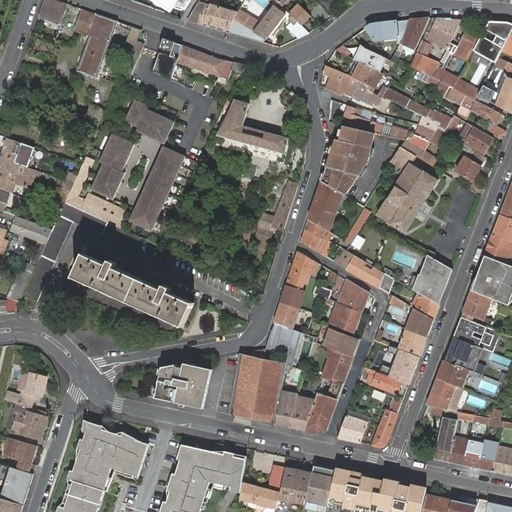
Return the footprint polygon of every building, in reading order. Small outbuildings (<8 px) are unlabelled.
[(56,0),(44,0),(39,17),(59,24),(66,3),(56,0)] [(185,0),(190,2),(191,0),(153,0),(155,1),(157,2),(161,5),(163,6),(171,11),(178,0),(185,0)] [(318,0),(330,10),(338,0),(318,0)] [(264,43),(266,40),(263,38),(248,29),(239,23),(238,23),(234,20),(238,13),(211,4),(210,5),(199,2),(188,21),(201,24),(212,28),(213,25),(222,27),(221,30),(261,42),(264,43)] [(59,24),(61,25),(68,4),(66,3),(59,24)] [(295,19),(302,25),(311,15),(298,3),(289,13),(295,19)] [(263,38),(266,40),(285,15),(273,6),(261,22),(240,9),(238,13),(234,20),(238,23),(239,23),(248,29),(263,38)] [(125,29),(127,24),(84,9),(76,30),(91,36),(78,71),(97,78),(116,26),(125,29)] [(402,43),(397,50),(402,52),(405,45),(416,50),(430,18),(409,20),(404,37),(403,41),(402,43)] [(418,52),(412,65),(412,66),(423,72),(424,72),(430,58),(428,56),(432,45),(428,44),(429,42),(447,50),(462,20),(452,19),(437,18),(433,18),(423,39),(418,52)] [(298,40),(309,33),(302,25),(295,19),(287,27),(298,40)] [(397,22),(378,23),(380,40),(401,38),(399,43),(402,43),(403,41),(404,37),(409,20),(397,22)] [(507,34),(488,23),(481,38),(478,42),(471,56),(470,58),(474,61),(483,45),(497,52),(507,34)] [(133,26),(125,46),(134,50),(137,41),(142,30),(136,28),(133,26)] [(478,42),(481,38),(466,30),(457,48),(471,56),(478,42)] [(511,32),(502,51),(511,54),(511,32)] [(134,50),(125,70),(131,73),(143,44),(137,41),(134,50)] [(428,56),(430,58),(433,59),(436,50),(442,53),(447,50),(429,42),(428,44),(432,45),(428,56)] [(229,79),(233,70),(232,69),(234,62),(227,60),(222,59),(216,57),(183,45),(180,55),(179,57),(200,64),(199,69),(221,77),(229,79)] [(380,72),(384,75),(387,77),(389,74),(381,70),(385,62),(388,63),(388,64),(393,67),(395,62),(391,60),(387,58),(379,55),(367,49),(366,50),(361,45),(354,60),(361,62),(374,68),(373,69),(380,72)] [(179,57),(180,55),(161,48),(154,67),(174,74),(177,62),(178,62),(179,57)] [(459,59),(454,71),(461,74),(467,64),(470,58),(471,56),(457,48),(457,58),(459,59)] [(177,62),(199,69),(200,64),(179,57),(178,62),(177,62)] [(430,58),(424,72),(432,76),(434,78),(442,64),(433,59),(430,58)] [(511,74),(511,64),(499,58),(494,66),(505,71),(511,75),(511,74)] [(233,70),(236,71),(243,73),(246,65),(234,62),(232,69),(233,70)] [(353,77),(360,80),(371,87),(369,91),(373,92),(384,75),(380,72),(373,69),(374,68),(361,62),(353,77)] [(442,64),(434,78),(435,78),(438,80),(447,84),(453,88),(459,78),(461,74),(454,71),(442,64)] [(346,93),(352,96),(360,80),(353,77),(347,74),(342,72),(326,65),(323,72),(331,76),(326,89),(339,94),(340,90),(346,93)] [(494,66),(486,81),(497,86),(502,76),(507,78),(502,91),(496,105),(511,113),(511,78),(507,77),(505,71),(494,66)] [(174,74),(154,67),(153,72),(172,78),(174,74)] [(424,72),(423,72),(419,78),(428,84),(430,80),(432,76),(424,72)] [(476,81),(461,74),(459,78),(473,85),(476,81)] [(502,76),(497,86),(502,91),(507,78),(502,76)] [(473,85),(459,78),(453,88),(467,95),(477,101),(487,106),(490,101),(478,95),(486,81),(483,79),(481,82),(477,80),(476,81),(473,85)] [(360,80),(352,96),(377,109),(381,101),(384,103),(385,101),(388,103),(390,100),(388,98),(387,100),(386,100),(382,98),(379,96),(373,92),(369,91),(371,87),(360,80)] [(453,88),(447,84),(442,94),(448,98),(453,88)] [(379,96),(382,98),(388,88),(384,86),(379,96)] [(388,98),(390,100),(406,108),(423,116),(427,118),(441,125),(439,127),(445,132),(452,119),(442,114),(441,116),(431,111),(412,101),(388,88),(382,98),(386,100),(387,100),(388,98)] [(467,95),(453,88),(448,98),(462,105),(467,95)] [(89,150),(113,97),(108,94),(102,109),(97,121),(85,147),(89,150)] [(477,101),(467,95),(462,105),(498,123),(502,114),(487,106),(477,101)] [(135,99),(134,102),(147,108),(149,105),(135,99)] [(235,100),(218,135),(285,154),(289,138),(244,126),(250,104),(235,100)] [(147,108),(134,102),(126,120),(139,126),(137,130),(165,142),(175,120),(147,108)] [(97,121),(102,109),(91,104),(86,116),(97,121)] [(369,131),(375,133),(379,134),(382,124),(373,121),(362,116),(363,110),(349,105),(341,125),(344,126),(362,129),(369,131)] [(423,116),(420,125),(437,131),(439,127),(441,125),(427,118),(423,116)] [(445,132),(446,132),(450,135),(460,118),(455,116),(452,119),(445,132)] [(485,154),(494,138),(468,123),(461,135),(465,137),(463,141),(485,154)] [(420,125),(415,135),(430,141),(437,131),(420,125)] [(504,139),(506,132),(494,125),(491,132),(504,139)] [(323,180),(322,182),(343,194),(346,196),(352,186),(359,175),(368,161),(375,133),(369,131),(362,129),(344,126),(341,140),(337,139),(335,144),(336,145),(336,146),(337,147),(337,148),(337,149),(336,150),(336,151),(335,151),(330,160),(327,167),(323,180)] [(391,138),(406,139),(407,127),(391,127),(391,138)] [(439,127),(437,131),(430,141),(437,145),(446,132),(445,132),(439,127)] [(135,142),(113,132),(100,161),(103,162),(122,170),(135,142)] [(402,147),(417,156),(420,158),(425,150),(430,141),(415,135),(411,133),(407,140),(402,147)] [(36,148),(8,138),(1,157),(23,165),(28,167),(29,168),(36,148)] [(481,167),(487,158),(463,143),(460,148),(468,152),(465,157),(456,171),(473,181),(481,167)] [(185,156),(163,146),(147,182),(151,184),(134,222),(152,230),(185,156)] [(401,147),(393,162),(402,168),(400,172),(404,175),(396,186),(378,216),(406,232),(415,217),(418,213),(419,211),(422,207),(423,205),(426,201),(439,180),(435,178),(430,175),(425,172),(412,164),(417,156),(402,147),(401,147)] [(420,158),(430,165),(435,157),(425,150),(420,158)] [(87,156),(83,163),(91,167),(94,159),(87,156)] [(23,165),(1,157),(0,161),(0,188),(13,193),(16,183),(17,182),(23,165)] [(122,170),(103,162),(91,188),(113,198),(125,172),(122,170)] [(91,167),(83,163),(83,164),(80,170),(79,172),(87,176),(91,167)] [(31,168),(29,168),(28,167),(23,165),(17,182),(16,183),(30,188),(35,175),(42,178),(44,173),(43,172),(36,170),(33,169),(31,169),(31,168)] [(66,180),(75,183),(78,176),(78,175),(68,172),(66,180)] [(76,199),(87,176),(79,172),(78,175),(78,176),(75,183),(66,202),(113,225),(120,210),(89,196),(85,204),(76,199)] [(52,208),(62,212),(66,202),(75,183),(66,180),(65,180),(62,186),(61,188),(55,186),(50,197),(47,196),(43,205),(52,208)] [(273,227),(284,231),(299,184),(289,180),(275,217),(272,227),(273,227)] [(151,184),(147,182),(130,220),(134,222),(151,184)] [(315,202),(309,220),(329,231),(341,201),(344,203),(347,196),(346,196),(343,194),(322,182),(315,202)] [(0,209),(4,211),(10,195),(0,191),(0,209)] [(511,199),(508,198),(501,215),(511,219),(511,199)] [(36,301),(38,301),(73,222),(135,251),(141,237),(121,228),(113,225),(66,202),(62,212),(54,230),(53,231),(47,244),(37,266),(25,295),(26,296),(36,301)] [(366,208),(346,241),(351,244),(354,241),(356,237),(358,234),(367,219),(372,212),(366,208)] [(127,214),(120,210),(113,225),(121,228),(127,214)] [(272,227),(275,217),(263,213),(255,237),(268,242),(273,227),(272,227)] [(511,219),(501,215),(493,234),(511,241),(511,219)] [(31,264),(37,266),(47,244),(53,231),(16,216),(11,231),(30,237),(39,241),(38,244),(32,262),(31,264)] [(309,220),(306,230),(322,239),(323,237),(330,241),(333,233),(329,231),(309,220)] [(306,230),(302,242),(322,254),(330,241),(323,237),(322,239),(306,230)] [(511,241),(493,234),(486,255),(509,265),(511,261),(507,260),(511,245),(511,241)] [(354,241),(362,246),(364,242),(360,239),(356,237),(354,241)] [(8,241),(3,239),(0,249),(0,248),(0,252),(3,254),(8,241)] [(354,241),(351,244),(360,250),(362,246),(354,241)] [(343,248),(335,262),(347,269),(355,255),(343,248)] [(319,264),(298,251),(291,273),(287,286),(302,290),(304,284),(307,285),(311,275),(315,277),(319,264)] [(85,253),(76,274),(74,277),(88,283),(102,290),(107,292),(112,294),(113,295),(145,309),(147,310),(152,312),(156,314),(173,322),(184,327),(186,323),(195,303),(171,292),(172,288),(166,285),(164,289),(116,267),(118,263),(112,260),(110,264),(85,253)] [(368,263),(355,255),(347,269),(357,275),(380,288),(385,274),(375,267),(373,270),(366,266),(368,263)] [(511,290),(511,265),(509,265),(486,255),(481,267),(477,277),(483,285),(510,296),(511,290)] [(21,302),(25,295),(37,266),(31,264),(24,262),(8,298),(16,300),(21,302)] [(377,262),(375,267),(385,274),(388,269),(377,262)] [(443,297),(451,276),(427,266),(424,275),(422,278),(419,287),(443,297)] [(334,282),(337,274),(333,272),(329,281),(334,282)] [(385,274),(380,288),(390,294),(395,279),(385,274)] [(492,299),(507,304),(510,296),(483,285),(477,277),(472,291),(492,299)] [(362,312),(369,294),(347,280),(338,303),(362,312)] [(317,286),(315,294),(321,296),(329,299),(329,298),(331,290),(317,286)] [(472,291),(464,311),(484,319),(492,299),(472,291)] [(440,305),(420,293),(412,307),(415,308),(434,320),(440,305)] [(405,303),(392,295),(389,304),(404,308),(405,303)] [(31,311),(32,309),(36,301),(26,296),(22,306),(31,311)] [(331,305),(332,300),(329,299),(321,296),(319,300),(331,305)] [(19,308),(20,305),(21,302),(16,300),(8,301),(0,300),(0,311),(8,311),(15,311),(15,308),(19,308)] [(300,309),(281,303),(277,314),(274,323),(293,330),(300,309)] [(355,332),(362,312),(338,303),(331,323),(355,332)] [(427,337),(434,320),(415,308),(409,322),(409,323),(408,326),(406,329),(410,330),(427,337)] [(501,331),(462,317),(454,337),(471,344),(493,352),(501,331)] [(397,325),(383,319),(381,324),(395,330),(395,329),(397,325)] [(293,330),(274,323),(267,346),(266,348),(288,352),(287,363),(287,365),(293,368),(304,333),(297,331),(293,330)] [(420,356),(427,337),(410,330),(406,329),(402,327),(401,331),(395,347),(420,356)] [(334,349),(353,357),(360,339),(330,328),(323,346),(334,349)] [(454,337),(447,354),(467,362),(468,359),(472,360),(475,352),(469,350),(471,344),(454,337)] [(409,385),(420,356),(395,347),(391,345),(376,340),(372,349),(387,354),(380,373),(402,382),(409,385)] [(276,424),(281,400),(284,380),(285,376),(285,373),(287,365),(287,363),(264,358),(266,349),(240,353),(230,414),(276,424)] [(327,379),(344,383),(350,365),(353,357),(334,349),(331,357),(330,357),(327,367),(325,374),(323,378),(324,378),(327,379)] [(510,371),(511,364),(511,359),(506,357),(502,367),(510,371)] [(445,361),(438,378),(456,385),(457,385),(460,377),(465,379),(468,369),(445,361)] [(176,403),(204,409),(213,369),(185,363),(176,365),(162,367),(155,398),(176,403)] [(293,375),(295,368),(293,368),(287,365),(285,373),(293,375)] [(398,393),(402,382),(380,373),(378,372),(365,367),(364,371),(370,373),(367,381),(373,384),(387,389),(385,394),(386,395),(396,398),(398,393)] [(506,380),(510,371),(502,367),(497,381),(505,383),(506,380)] [(21,396),(7,391),(5,399),(6,400),(16,403),(32,407),(35,394),(43,396),(48,377),(33,373),(34,370),(27,368),(26,371),(31,373),(26,391),(23,390),(21,396)] [(21,390),(23,390),(26,391),(31,373),(26,371),(21,390)] [(323,380),(324,378),(323,378),(317,375),(314,385),(321,388),(323,380)] [(459,393),(461,387),(457,385),(456,385),(438,378),(432,393),(427,405),(432,406),(446,409),(450,400),(453,391),(459,393)] [(459,393),(453,391),(450,400),(446,409),(452,410),(456,411),(465,388),(461,387),(459,393)] [(384,401),(386,395),(385,394),(375,390),(373,397),(380,400),(384,401)] [(305,430),(319,433),(326,431),(329,423),(337,400),(318,393),(315,402),(314,406),(305,430)] [(398,414),(403,401),(396,398),(386,395),(384,401),(381,409),(387,412),(373,445),(381,447),(386,444),(398,414)] [(299,404),(300,402),(310,405),(314,406),(315,402),(298,398),(297,403),(299,404)] [(16,403),(6,400),(4,408),(14,410),(16,403)] [(276,424),(290,427),(297,403),(281,400),(276,424)] [(290,427),(305,430),(314,406),(310,405),(300,402),(299,404),(297,403),(290,427)] [(444,415),(459,418),(460,412),(456,411),(452,410),(446,409),(432,406),(430,414),(444,417),(444,415)] [(27,415),(22,430),(21,433),(41,439),(47,417),(24,410),(23,414),(27,415)] [(370,417),(349,410),(347,416),(368,423),(370,417)] [(490,418),(500,420),(501,413),(492,411),(490,418)] [(459,418),(474,421),(475,415),(460,412),(459,418)] [(15,428),(22,430),(27,415),(23,414),(19,413),(15,428)] [(488,424),(490,418),(477,415),(474,421),(488,424)] [(339,437),(361,442),(369,423),(368,423),(347,416),(339,437)] [(434,458),(449,462),(455,436),(459,420),(444,417),(440,433),(434,458)] [(503,427),(504,421),(500,420),(490,418),(488,424),(503,427)] [(77,461),(74,471),(71,481),(74,481),(73,485),(69,494),(66,504),(65,508),(62,507),(60,511),(97,511),(105,490),(109,477),(109,476),(106,475),(108,470),(107,469),(109,463),(117,466),(116,469),(125,472),(134,475),(139,477),(149,444),(142,442),(136,440),(122,436),(103,429),(98,428),(89,425),(86,433),(84,440),(81,449),(77,461)] [(124,431),(122,436),(136,440),(137,437),(124,431)] [(449,462),(464,465),(470,440),(455,436),(449,462)] [(38,446),(10,438),(5,457),(21,461),(19,469),(21,469),(34,474),(37,465),(33,464),(38,446)] [(464,465),(479,468),(484,443),(470,440),(464,465)] [(479,468),(493,471),(499,446),(484,443),(479,468)] [(243,482),(247,459),(235,456),(225,454),(213,451),(186,445),(181,460),(179,465),(182,466),(180,471),(178,470),(176,475),(174,482),(171,492),(169,498),(167,502),(165,508),(163,508),(161,511),(201,511),(203,509),(205,502),(210,489),(212,483),(216,483),(228,486),(233,487),(242,489),(243,482)] [(511,448),(499,446),(493,471),(508,474),(511,456),(511,448)] [(337,470),(315,465),(307,500),(329,505),(337,470)] [(313,473),(287,467),(281,492),(279,499),(305,505),(307,500),(307,499),(313,473)] [(34,474),(21,469),(11,499),(25,504),(34,474)] [(343,471),(337,470),(330,498),(338,500),(346,502),(345,504),(356,507),(372,510),(372,508),(379,509),(388,511),(392,511),(421,511),(427,490),(412,487),(400,484),(401,481),(385,478),(385,483),(363,478),(364,476),(351,473),(343,471)] [(113,478),(109,477),(105,490),(108,491),(113,478)] [(281,492),(243,482),(242,489),(242,493),(241,501),(246,502),(245,506),(248,506),(249,502),(277,509),(279,499),(281,492)] [(214,490),(210,489),(205,502),(209,503),(214,490)] [(449,511),(453,500),(428,495),(424,511),(449,511)] [(467,504),(453,500),(449,511),(474,511),(477,506),(480,499),(469,497),(468,502),(467,504)] [(338,500),(330,498),(329,503),(337,505),(344,507),(345,504),(346,502),(338,500)] [(485,500),(480,499),(477,506),(474,511),(511,511),(511,505),(488,501),(485,500)]
